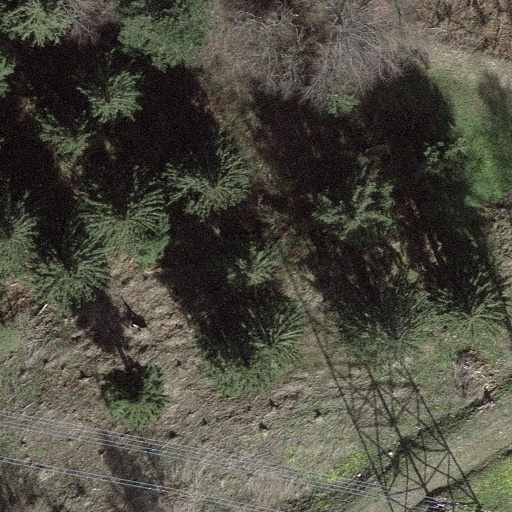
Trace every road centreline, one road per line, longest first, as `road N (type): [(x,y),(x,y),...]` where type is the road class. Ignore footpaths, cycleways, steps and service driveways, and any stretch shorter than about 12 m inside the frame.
road 1 (track): [(258,50),(511,73)]
road 2 (track): [(371,511),(511,415)]
